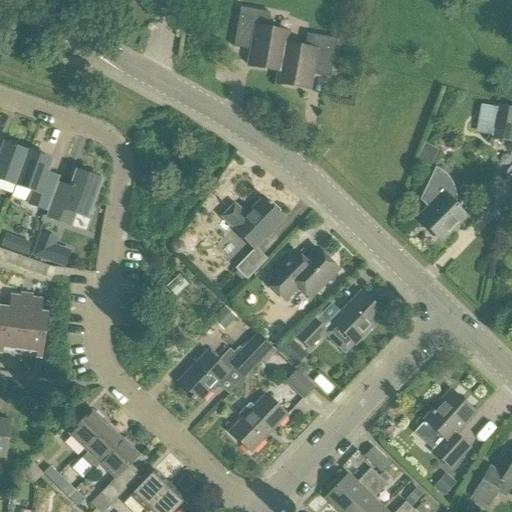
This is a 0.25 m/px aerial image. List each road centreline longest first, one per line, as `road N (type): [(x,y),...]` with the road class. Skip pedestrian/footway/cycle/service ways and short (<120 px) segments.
road 1 (residential): [(249,511),(114,377),(101,354),(97,327),(124,159),(117,144),(0,98)]
road 2 (unclassified): [(5,0),(227,121),(312,182),(447,314)]
road 3 (residential): [(447,314),(258,511)]
